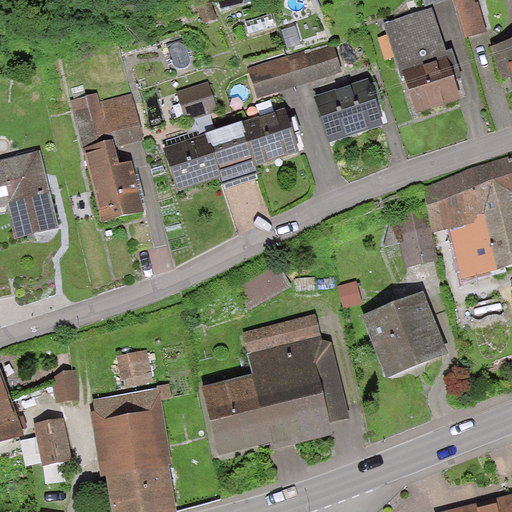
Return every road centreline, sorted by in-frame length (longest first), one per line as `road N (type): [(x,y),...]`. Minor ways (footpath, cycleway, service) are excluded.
road 1 (residential): [(0,338),(168,288),(345,190),(511,136)]
road 2 (primary): [(342,487),(511,418)]
